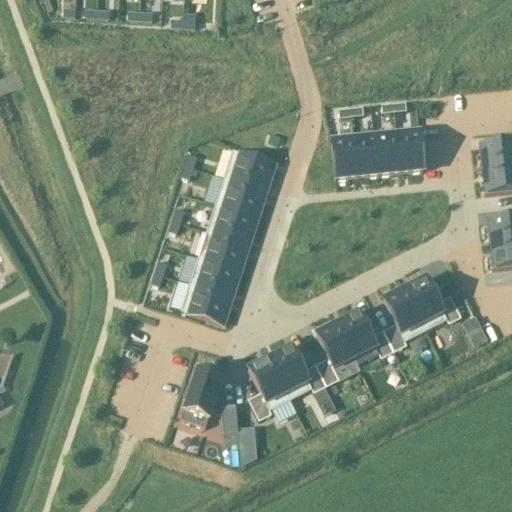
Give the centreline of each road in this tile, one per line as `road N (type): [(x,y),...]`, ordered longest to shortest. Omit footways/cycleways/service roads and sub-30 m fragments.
road 1 (residential): [(252,328),(262,336),(445,245),(461,232),(449,129),(511,122)]
road 2 (residential): [(276,0),(308,121),(246,317),(252,328)]
road 3 (residential): [(252,328),(225,347),(164,325),(114,485),(86,511)]
